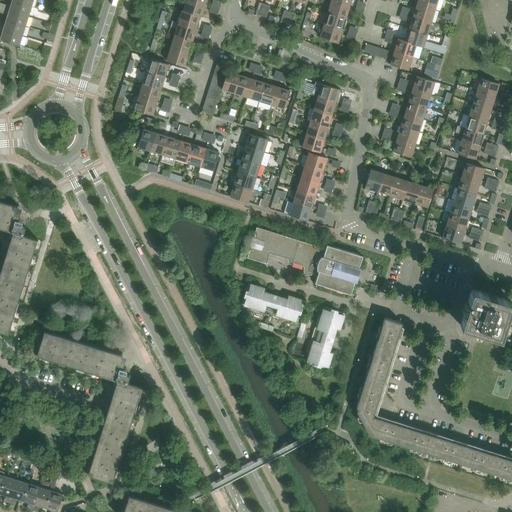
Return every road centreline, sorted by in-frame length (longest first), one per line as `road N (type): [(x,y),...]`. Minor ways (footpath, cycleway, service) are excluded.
road 1 (tertiary): [(270,511),(80,148)]
road 2 (tertiary): [(62,160),(245,511)]
road 3 (residential): [(413,247),(351,226),(362,79),(245,27),(238,0)]
road 4 (residential): [(511,437),(400,399),(423,320),(395,310),(413,247)]
